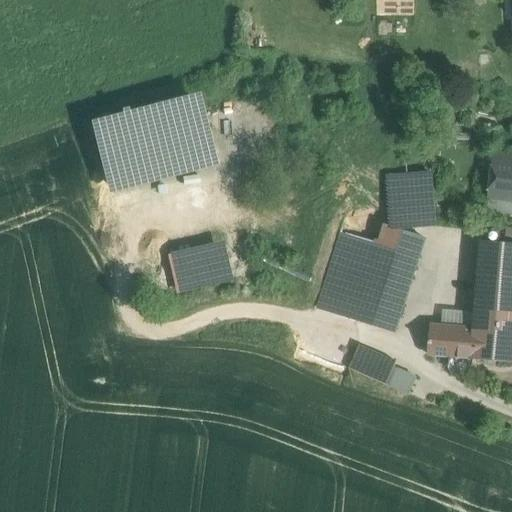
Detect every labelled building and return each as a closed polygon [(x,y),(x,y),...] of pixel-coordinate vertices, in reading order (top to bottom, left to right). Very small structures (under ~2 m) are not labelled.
[(511,0),(503,0),(505,21),(511,20),(511,0)] [(110,187),(212,160),(196,100),(95,127),(110,187)] [(511,156),(493,154),(487,203),(511,205),(511,156)] [(431,176),(407,175),(411,225),(435,226),(431,176)] [(424,238),(383,226),(378,243),(360,303),(400,315),(424,238)] [(378,243),(346,234),(323,310),(354,319),(360,303),(378,243)] [(511,243),(481,241),(475,308),(511,311),(511,243)] [(400,315),(360,303),(355,320),(395,332),(400,315)] [(511,311),(475,308),(475,314),(474,329),(471,359),(511,362),(511,311)] [(442,311),(441,326),(474,329),(475,314),(442,311)] [(441,326),(433,325),(431,342),(430,342),(430,344),(431,344),(430,356),(460,358),(471,359),(474,329),(441,326)] [(396,361),(359,345),(350,366),(386,383),(393,367),(396,361)] [(417,377),(393,367),(386,383),(409,395),(417,377)]
